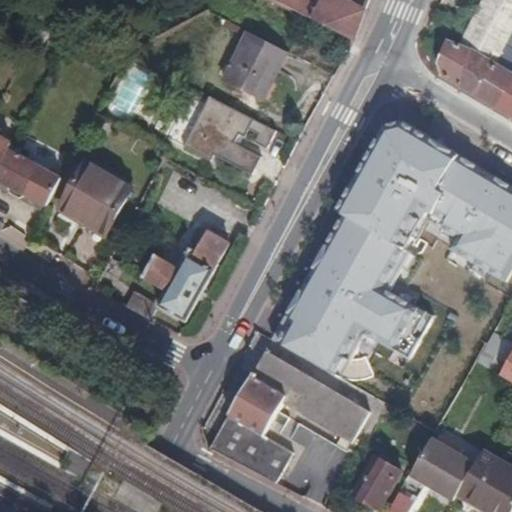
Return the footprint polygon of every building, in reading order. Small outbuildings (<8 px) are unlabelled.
[(275,0),(356,41),(369,0),(275,0)] [(508,37),(511,28),(511,0),(482,0),(469,25),(435,12),(425,42),(441,40),(446,42),(459,45),(472,53),(493,64),(508,37)] [(252,91),(277,45),(251,31),(226,78),(252,91)] [(497,107),(511,80),(511,73),(504,69),(511,52),(511,38),(508,37),(493,64),(476,95),(478,96),(497,107)] [(456,83),(472,53),(459,45),(446,42),(437,67),(439,73),(456,83)] [(476,95),(493,64),(472,53),(456,83),(476,95)] [(132,71),(123,91),(139,97),(147,77),(132,71)] [(511,116),(511,80),(497,107),(511,116)] [(246,137),(250,128),(262,133),(258,142),(270,148),(279,130),(213,95),(185,149),(214,163),(218,155),(255,175),(265,157),(238,143),(242,136),(246,137)] [(389,125),(267,343),(346,386),(369,346),(414,368),(443,313),(398,289),(433,227),(460,242),(448,259),(511,293),(511,176),(412,118),(389,125)] [(0,167),(8,152),(12,144),(0,137),(0,167)] [(62,179),(8,152),(0,167),(0,181),(10,186),(7,193),(22,201),(26,194),(48,205),(62,179)] [(109,235),(134,189),(87,163),(57,218),(83,231),(87,223),(109,235)] [(10,186),(0,181),(0,189),(7,193),(10,186)] [(48,205),(26,194),(22,201),(43,213),(48,205)] [(105,243),(109,235),(87,223),(83,231),(105,243)] [(187,322),(231,244),(200,226),(192,241),(195,243),(181,268),(156,254),(144,277),(167,290),(158,306),(187,322)] [(157,308),(155,302),(134,291),(131,298),(155,311),(157,308)] [(155,311),(131,298),(126,307),(151,320),(155,311)] [(511,382),(511,342),(495,332),(486,346),(477,361),(510,381),(511,382)] [(151,382),(158,367),(136,355),(128,370),(151,382)] [(265,437),(283,404),(354,442),(370,413),(264,356),(212,453),(284,490),(300,456),(265,437)] [(477,464),(434,439),(413,474),(455,500),(461,491),(477,464)] [(511,511),(511,469),(484,452),(477,464),(461,491),(477,501),(474,506),(484,511),(511,511)] [(379,511),(401,474),(375,458),(354,495),(379,511)]
